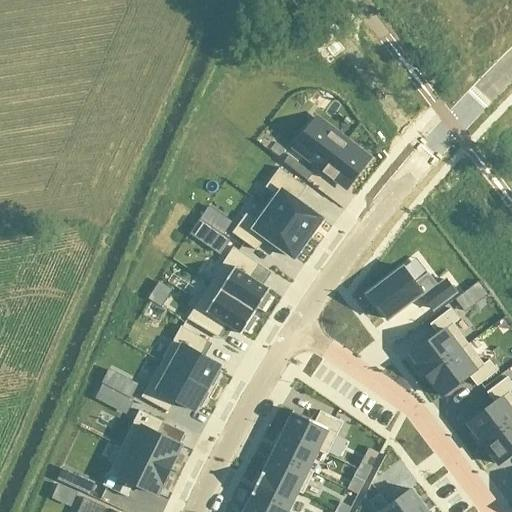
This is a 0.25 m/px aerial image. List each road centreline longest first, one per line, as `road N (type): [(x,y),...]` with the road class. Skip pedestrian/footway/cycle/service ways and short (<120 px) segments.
road 1 (residential): [(292,345),(452,126)]
road 2 (residential): [(292,345),(411,422),(479,511)]
road 3 (residential): [(197,511),(235,433),(292,345)]
